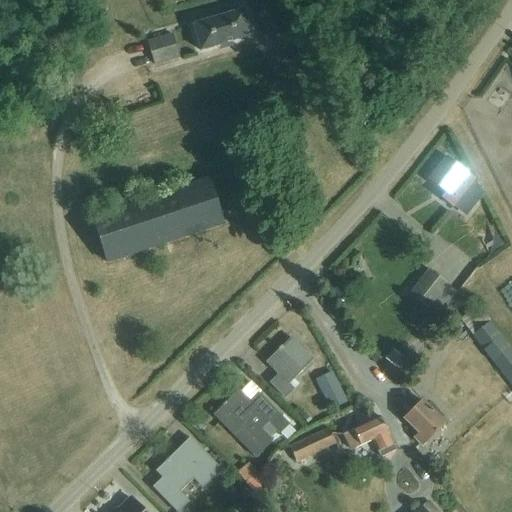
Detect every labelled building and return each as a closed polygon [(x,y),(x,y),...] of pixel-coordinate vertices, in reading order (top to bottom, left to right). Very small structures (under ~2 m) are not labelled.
[(192,27),(200,53),(250,38),(243,12),(229,16),(228,11),(205,18),(206,23),(192,27)] [(147,42),(154,67),(180,59),(172,35),(147,42)] [(447,158),(428,182),(444,195),(440,200),(451,209),(452,208),(466,219),(483,197),(482,196),(474,181),(474,180),(447,158)] [(90,218),(105,264),(220,225),(205,180),(90,218)] [(428,269),(409,294),(438,317),(458,292),(428,269)] [(460,322),(511,390),(511,352),(479,308),(460,322)] [(258,371),(269,382),(268,382),(282,396),(285,399),(295,389),(288,383),(311,361),(290,339),(265,363),(266,364),(258,371)] [(387,355),(396,366),(409,355),(399,344),(387,355)] [(347,405),(332,372),(316,380),(331,412),(347,405)] [(214,413),(236,435),(256,457),(273,441),(270,438),(277,431),(280,434),(289,425),(258,392),(250,400),(239,389),(214,413)] [(414,440),(422,447),(444,424),(421,402),(404,420),(419,435),(414,440)] [(373,441),(380,459),(395,452),(381,418),(345,433),(352,450),(373,441)] [(290,449),(296,462),(336,444),(329,430),(290,449)] [(153,487),(177,511),(187,500),(178,491),(192,477),(202,486),(219,469),(201,451),(193,459),(181,447),(156,471),(163,477),(153,487)] [(240,469),(252,491),(266,483),(254,461),(240,469)] [(144,511),(130,497),(115,511),(144,511)] [(416,511),(434,511),(428,503),(416,511)]
